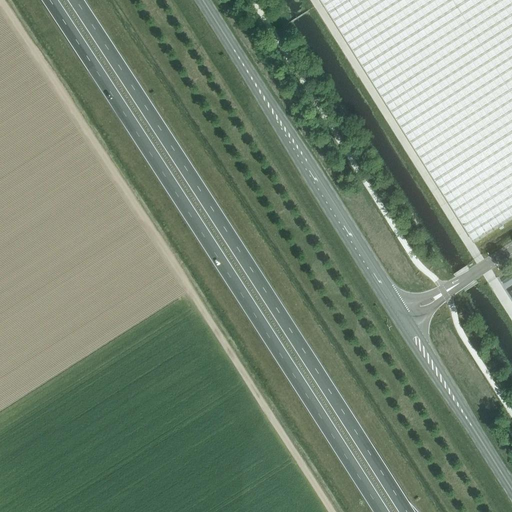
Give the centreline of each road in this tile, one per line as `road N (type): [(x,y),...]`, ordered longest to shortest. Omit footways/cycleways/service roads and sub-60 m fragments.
road 1 (trunk): [(406,511),(75,0)]
road 2 (trunk): [(49,0),(380,511)]
road 3 (secondary): [(232,48),(396,320)]
road 4 (secondary): [(403,308),(232,48)]
road 5 (secondary): [(396,320),(471,426)]
road 6 (secondary): [(471,426),(410,321)]
